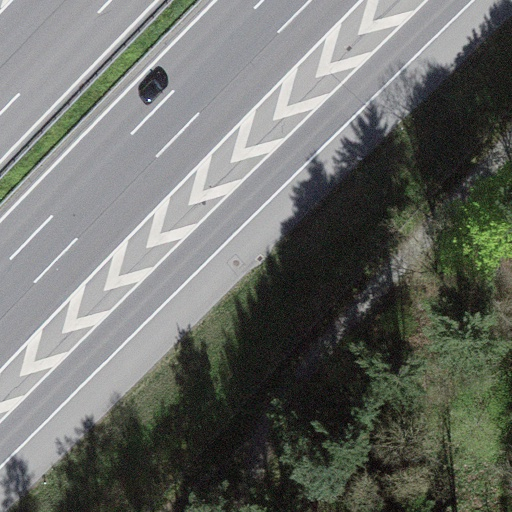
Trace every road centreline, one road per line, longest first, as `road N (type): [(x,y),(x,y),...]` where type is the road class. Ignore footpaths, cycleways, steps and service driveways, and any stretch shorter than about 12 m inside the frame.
road 1 (motorway): [(0,445),(451,0)]
road 2 (track): [(243,511),(274,426),(317,356),(511,146)]
road 3 (motorway): [(0,294),(286,0)]
road 4 (motorway): [(86,0),(0,89)]
